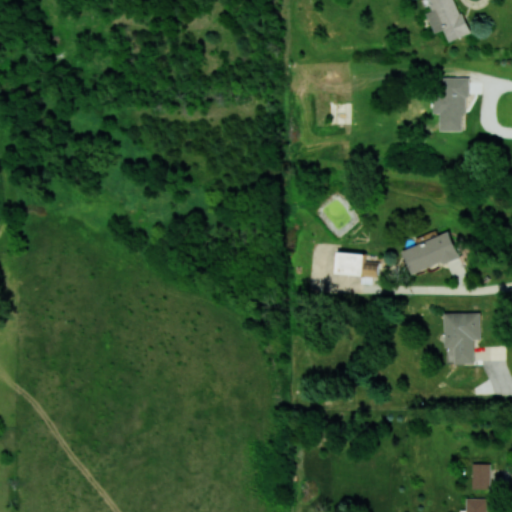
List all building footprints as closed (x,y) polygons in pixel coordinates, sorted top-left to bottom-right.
[(469,33),(455,0),(430,0),(434,10),(427,13),(435,33),(444,29),(450,41),(469,33)] [(440,130),(465,131),(467,77),(442,76),(441,93),(433,93),(433,112),(440,113),(440,130)] [(402,250),(412,274),(460,255),(449,230),(402,250)] [(366,260),(366,253),(338,252),(337,273),(379,276),(380,261),(366,260)] [(446,347),(455,347),(455,363),(475,363),(474,339),(482,339),(481,312),(445,312),(446,347)] [(491,463),(473,463),(473,488),(491,488),(491,463)] [(466,511),(489,511),(489,498),(467,497),(466,511)]
